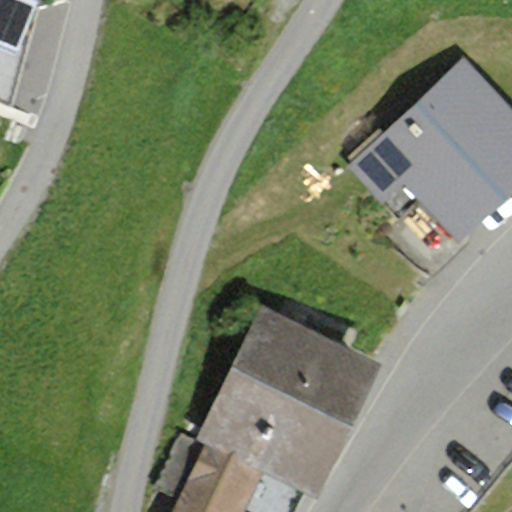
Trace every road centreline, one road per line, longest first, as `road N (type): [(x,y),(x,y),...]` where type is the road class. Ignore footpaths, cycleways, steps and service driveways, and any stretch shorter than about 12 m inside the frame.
road 1 (track): [(324,0),(227,154),(193,243),(129,511)]
road 2 (residential): [(337,511),(449,347),(511,279)]
road 3 (track): [(0,237),(54,137),(90,0)]
